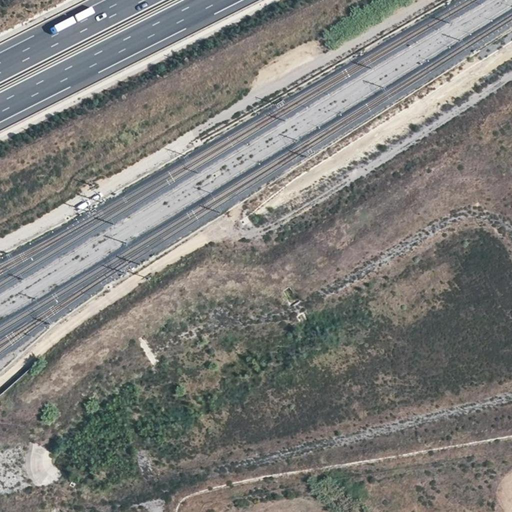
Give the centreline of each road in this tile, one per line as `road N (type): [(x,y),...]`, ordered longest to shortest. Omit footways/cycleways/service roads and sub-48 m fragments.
road 1 (motorway): [(0,107),(213,0)]
road 2 (motorway): [(134,0),(0,67)]
